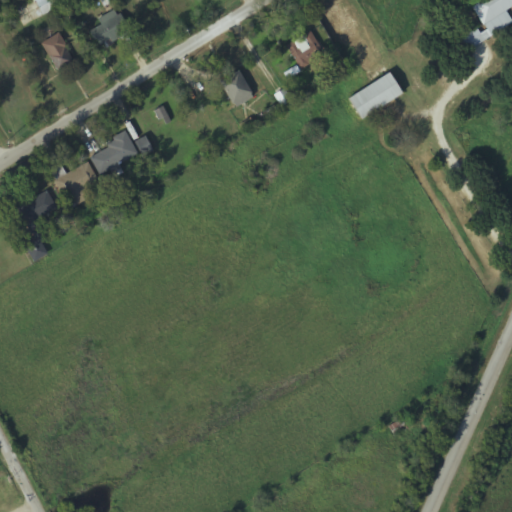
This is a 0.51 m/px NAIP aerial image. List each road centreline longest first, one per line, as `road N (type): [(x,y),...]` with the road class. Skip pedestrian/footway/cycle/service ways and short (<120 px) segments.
road 1 (residential): [(0,163),(263,0)]
road 2 (tertiary): [(436,511),(511,340)]
